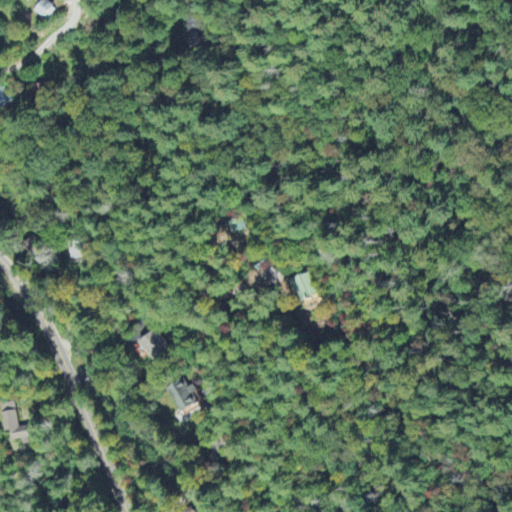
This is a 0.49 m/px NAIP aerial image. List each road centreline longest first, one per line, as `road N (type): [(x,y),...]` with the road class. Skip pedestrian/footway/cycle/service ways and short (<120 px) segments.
road 1 (residential): [(126,511),(84,405),(21,285),(0,261)]
road 2 (residential): [(165,511),(235,450),(227,416),(249,334),(310,317)]
